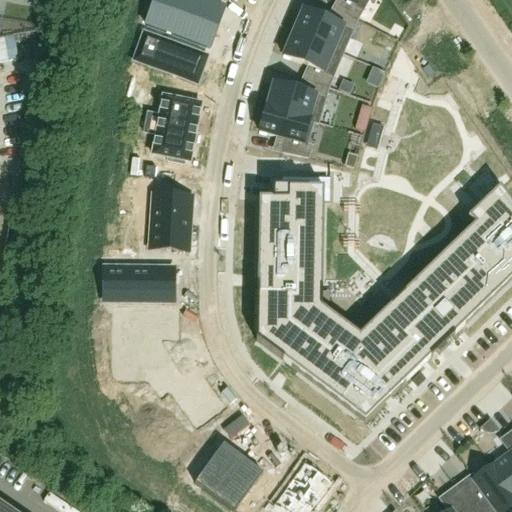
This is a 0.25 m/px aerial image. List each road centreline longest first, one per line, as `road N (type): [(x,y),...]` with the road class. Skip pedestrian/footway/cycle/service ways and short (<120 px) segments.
road 1 (residential): [(268,0),(234,88),(215,169),(206,288),(212,338),(257,406),(373,489)]
road 2 (residential): [(511,358),(373,489)]
